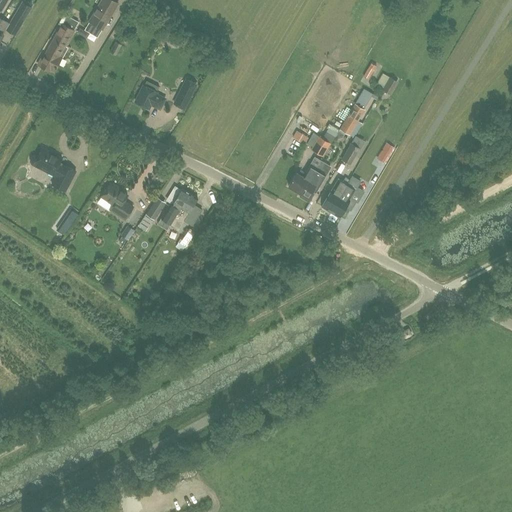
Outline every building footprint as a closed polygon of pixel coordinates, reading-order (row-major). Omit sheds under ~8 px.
[(0,0),(0,12),(0,13),(8,0),(0,0)] [(111,0),(102,0),(89,22),(102,29),(117,4),(111,0)] [(20,27),(32,7),(22,1),(16,12),(11,21),(18,25),(20,27)] [(67,15),(62,24),(39,66),(49,71),(50,70),(54,72),(61,58),(58,56),(63,46),(65,47),(73,31),(78,22),(67,15)] [(0,46),(9,31),(7,29),(10,24),(2,20),(0,23),(0,46)] [(165,38),(178,46),(183,39),(169,30),(165,38)] [(115,41),(109,51),(116,55),(121,45),(115,41)] [(373,62),(365,76),(372,80),(379,66),(373,62)] [(396,81),(389,77),(382,89),(389,94),(396,81)] [(143,86),(135,102),(149,109),(151,104),(154,105),(153,106),(160,109),(165,99),(156,95),(157,92),(156,92),(159,86),(147,80),(144,86),(143,86)] [(196,84),(186,80),(174,104),(184,109),(196,84)] [(358,120),(365,110),(361,108),(371,92),(364,88),(340,128),(338,132),(335,137),(338,139),(342,138),(346,132),(350,134),(358,120)] [(292,137),(304,145),(309,137),(297,130),(292,137)] [(318,137),(311,149),(322,156),(330,143),(334,136),(326,131),(322,139),(318,137)] [(312,133),(306,143),(311,146),(318,136),(312,133)] [(395,148),(386,142),(376,158),(385,164),(395,148)] [(341,159),(350,164),(359,148),(351,143),(341,159)] [(62,158),(42,148),(38,156),(37,156),(34,156),(32,157),(31,160),(31,162),(32,165),(34,166),(37,166),(39,165),(47,169),(46,172),(56,177),(52,185),(65,192),(76,171),(60,163),(62,158)] [(296,172),(288,186),(301,193),(309,180),(311,181),(317,171),(323,161),(315,156),(309,166),(303,176),(296,172)] [(301,193),(299,196),(300,196),(308,201),(314,192),(316,192),(326,176),(332,166),(323,161),(317,171),(311,181),(309,180),(301,193)] [(349,180),(330,212),(339,217),(345,206),(350,210),(355,201),(350,197),(357,186),(360,181),(351,175),(349,180)] [(322,207),(321,208),(322,209),(326,212),(327,211),(328,210),(330,212),(349,180),(345,178),(342,183),(338,181),(333,190),(332,189),(321,206),(322,207)] [(102,197),(97,203),(109,211),(110,209),(125,219),(133,207),(124,201),(127,196),(117,189),(117,188),(113,185),(112,185),(110,184),(102,197)] [(164,214),(161,219),(171,225),(174,220),(190,193),(182,189),(181,191),(175,187),(167,200),(171,203),(164,214)] [(171,225),(178,229),(183,220),(193,225),(202,210),(193,205),(197,198),(190,193),(174,220),(171,225)] [(156,216),(167,199),(159,194),(148,211),(156,216)] [(67,205),(53,226),(65,234),(79,213),(67,205)] [(122,234),(129,239),(136,230),(130,225),(122,234)] [(181,238),(178,242),(185,247),(196,232),(190,228),(182,239),(181,238)]
